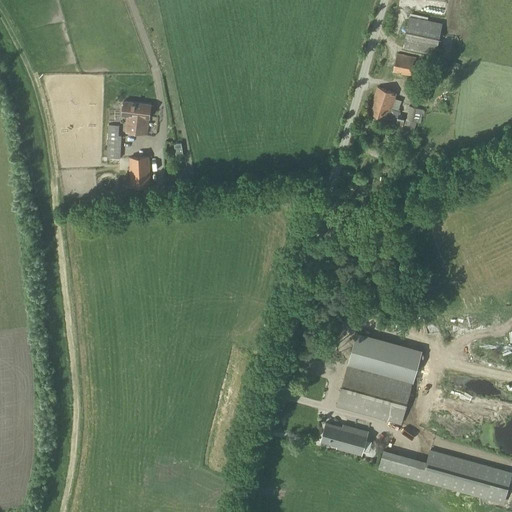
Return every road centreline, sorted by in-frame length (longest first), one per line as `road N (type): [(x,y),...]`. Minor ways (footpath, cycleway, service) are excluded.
road 1 (unclassified): [(250,511),(262,429),(383,0)]
road 2 (track): [(317,237),(511,154)]
